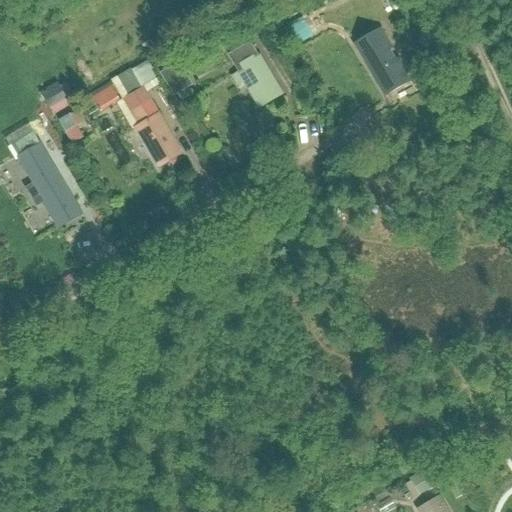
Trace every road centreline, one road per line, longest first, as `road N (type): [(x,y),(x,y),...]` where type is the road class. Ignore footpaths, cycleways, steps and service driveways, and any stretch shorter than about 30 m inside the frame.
road 1 (unclassified): [(0,341),(370,121)]
road 2 (track): [(457,0),(511,118)]
